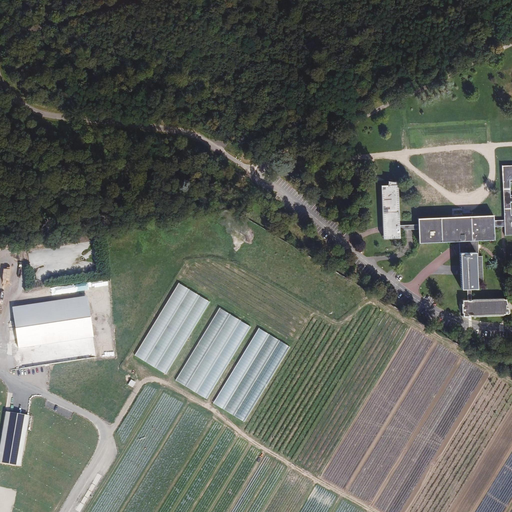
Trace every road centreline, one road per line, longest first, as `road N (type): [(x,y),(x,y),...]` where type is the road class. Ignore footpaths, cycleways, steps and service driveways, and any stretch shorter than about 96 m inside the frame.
road 1 (track): [(373,511),(248,439),(208,405),(146,379),(103,430)]
road 2 (track): [(313,310),(234,263),(191,261),(185,275),(293,342)]
road 3 (unknown): [(285,0),(241,59),(201,26),(169,39),(136,67),(137,86),(163,128)]
road 4 (track): [(293,342),(313,310),(338,323),(370,301),(511,383)]
road 5 (track): [(262,511),(385,309)]
road 6 (unknown): [(224,153),(151,177),(0,205)]
road 7 (track): [(409,323),(298,511)]
road 8 (track): [(277,455),(370,301)]
road 9 (track): [(119,511),(189,398)]
